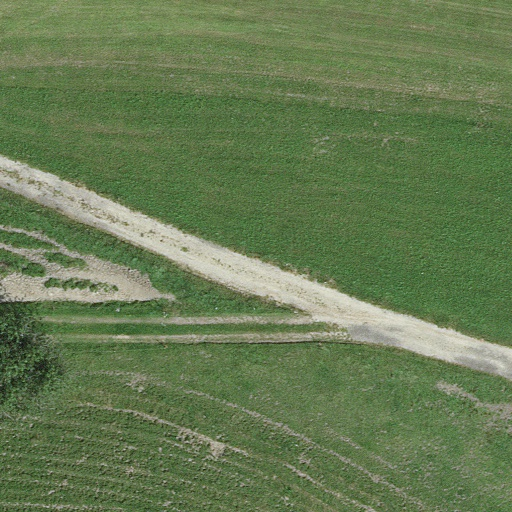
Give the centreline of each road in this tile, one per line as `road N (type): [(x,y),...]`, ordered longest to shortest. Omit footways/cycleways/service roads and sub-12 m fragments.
road 1 (track): [(0,175),(345,319),(511,375)]
road 2 (track): [(0,333),(345,319)]
